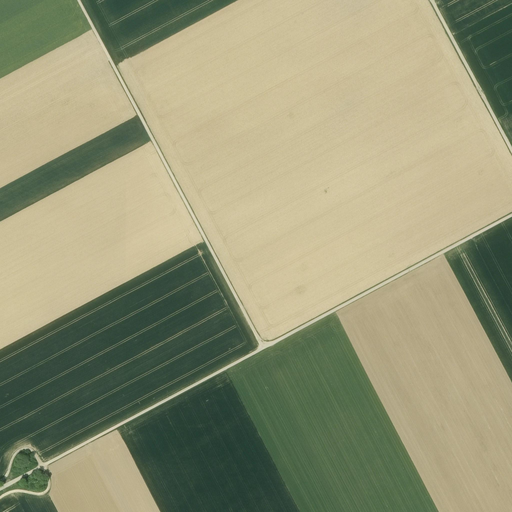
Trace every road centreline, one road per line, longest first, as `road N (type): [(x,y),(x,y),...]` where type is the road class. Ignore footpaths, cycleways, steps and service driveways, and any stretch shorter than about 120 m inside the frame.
road 1 (track): [(511,215),(0,488)]
road 2 (track): [(80,0),(262,348)]
road 3 (track): [(432,0),(511,150)]
